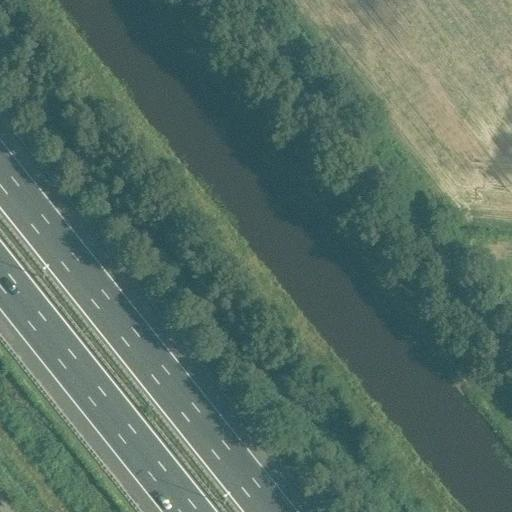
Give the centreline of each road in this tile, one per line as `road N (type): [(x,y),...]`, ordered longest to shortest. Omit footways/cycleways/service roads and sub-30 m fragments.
road 1 (motorway): [(274,511),(0,167)]
road 2 (motorway): [(0,271),(190,511)]
